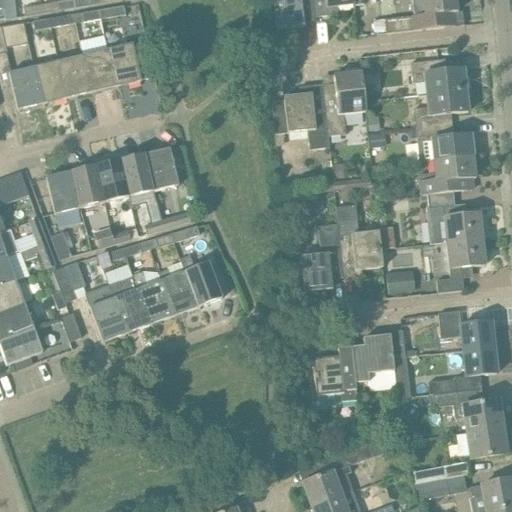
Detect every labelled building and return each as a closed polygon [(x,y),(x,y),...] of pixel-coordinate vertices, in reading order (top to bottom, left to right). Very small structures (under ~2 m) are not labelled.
[(41,15),(40,7),(39,7),(38,0),(22,0),(24,18),(41,15)] [(78,0),(65,2),(66,11),(91,7),(89,0),(78,0)] [(303,20),(314,19),(311,0),(272,0),(276,31),(303,28),(303,20)] [(311,0),(314,19),(328,17),(327,9),(353,6),(352,0),(311,0)] [(457,14),(455,0),(411,0),(414,18),(384,21),(386,35),(455,28),(455,26),(442,27),(441,15),(457,14)] [(2,9),(0,1),(0,21),(4,20),(5,22),(16,20),(14,6),(2,9)] [(41,15),(66,11),(65,2),(40,7),(41,15)] [(122,7),(98,11),(101,21),(125,17),(122,7)] [(72,16),(75,25),(101,21),(98,11),(72,16)] [(50,30),(75,25),(72,16),(47,20),(50,30)] [(50,30),(47,20),(32,23),(34,32),(50,30)] [(22,27),(0,30),(0,55),(5,54),(4,50),(28,47),(22,27)] [(132,45),(107,51),(116,89),(141,83),(132,45)] [(91,94),(116,89),(107,51),(82,57),(91,94)] [(67,100),(91,94),(82,57),(58,63),(67,100)] [(438,62),(410,65),(412,85),(424,84),(426,96),(465,92),(463,71),(440,73),(438,62)] [(42,106),(67,100),(58,63),(33,69),(42,106)] [(17,112),(42,106),(33,69),(8,75),(17,112)] [(334,85),(321,86),(327,139),(345,137),(342,118),(365,115),(364,104),(361,74),(333,77),(334,85)] [(283,101),(271,103),(275,136),(306,133),(309,152),(328,150),(328,145),(327,139),(321,86),(309,88),(310,96),(283,99),(283,101)] [(364,87),(365,96),(373,95),(372,86),(364,87)] [(427,109),(413,110),(415,131),(445,127),(444,116),(468,113),(465,92),(426,96),(427,109)] [(367,119),(368,132),(377,131),(375,118),(367,119)] [(445,127),(415,131),(418,163),(433,162),(473,158),(472,156),(477,155),(475,140),(471,141),(470,136),(447,139),(445,127)] [(369,137),(370,149),(382,148),(380,136),(369,137)] [(143,156),(152,193),(178,187),(169,150),(143,156)] [(143,156),(119,162),(127,199),(129,208),(154,203),(152,193),(143,156)] [(434,174),(418,176),(421,198),(427,198),(453,195),(453,194),(473,192),(472,179),(475,179),(473,158),(433,162),(434,174)] [(94,168),(102,205),(127,199),(119,162),(94,168)] [(332,167),(333,180),(344,179),(343,166),(332,167)] [(78,211),(102,205),(94,168),(69,173),(78,211)] [(78,211),(69,173),(45,179),(54,216),(78,211)] [(20,174),(8,178),(16,202),(28,197),(20,174)] [(16,202),(8,178),(0,181),(0,190),(5,206),(16,202)] [(370,179),(360,180),(361,188),(369,188),(371,187),(370,179)] [(352,181),(332,183),(333,191),(353,189),(352,181)] [(428,209),(426,210),(430,246),(446,244),(446,245),(482,241),(479,215),(455,218),(453,195),(427,198),(428,209)] [(337,225),(338,236),(341,263),(353,262),(355,272),(382,269),(378,234),(358,237),(357,225),(355,207),(335,209),(337,225)] [(158,223),(161,234),(191,226),(187,214),(158,223)] [(28,225),(37,248),(47,245),(38,221),(28,225)] [(161,234),(158,223),(143,227),(147,238),(161,234)] [(341,263),(338,236),(337,225),(316,228),(320,257),(301,259),(304,294),(332,291),(331,281),(343,279),(341,263)] [(195,228),(169,235),(172,244),(198,236),(195,228)] [(113,247),(108,229),(92,234),(97,251),(113,247)] [(110,229),(108,229),(113,247),(137,239),(134,229),(112,236),(110,229)] [(9,231),(0,234),(0,261),(7,259),(6,257),(18,253),(9,231)] [(71,258),(63,234),(50,238),(59,263),(71,258)] [(157,249),(172,244),(169,235),(154,240),(157,249)] [(450,281),(436,282),(437,295),(463,293),(462,280),(476,279),(475,268),(485,267),(482,241),(446,245),(450,281)] [(37,248),(20,254),(23,263),(36,258),(41,273),(55,268),(47,245),(37,248)] [(121,250),(122,254),(124,259),(141,254),(138,245),(121,250)] [(124,259),(122,254),(121,250),(97,258),(100,267),(124,259)] [(185,274),(183,274),(197,309),(221,300),(208,265),(194,270),(189,257),(180,261),(185,274)] [(0,287),(15,282),(7,259),(0,261),(0,287)] [(72,292),(85,288),(76,264),(63,269),(72,292)] [(109,283),(131,277),(128,268),(107,274),(109,283)] [(64,305),(76,301),(72,292),(63,269),(53,273),(60,293),(64,305)] [(160,283),(173,318),(197,309),(183,274),(170,279),(166,271),(157,274),(160,283)] [(409,273),(386,276),(388,296),(412,293),(409,273)] [(131,278),(149,327),(173,318),(160,283),(146,288),(141,274),(131,278)] [(112,301),(126,336),(149,327),(131,278),(107,286),(112,301)] [(0,314),(24,306),(15,282),(0,287),(0,314)] [(60,293),(51,296),(57,312),(65,309),(64,305),(60,293)] [(126,336),(112,301),(89,309),(102,344),(126,336)] [(24,306),(0,314),(0,341),(33,330),(24,306)] [(462,354),(494,351),(491,324),(460,327),(459,313),(437,315),(440,341),(461,339),(462,354)] [(78,331),(72,316),(60,320),(68,343),(81,339),(78,331)] [(33,330),(0,341),(0,351),(6,367),(42,354),(33,330)] [(405,359),(402,332),(389,333),(392,361),(405,359)] [(393,373),(391,361),(389,337),(362,340),(363,348),(349,349),(354,387),(368,385),(368,388),(394,385),(393,373)] [(354,387),(349,349),(337,351),(338,359),(312,362),(316,399),(339,397),(340,405),(355,403),(354,387)] [(494,351),(462,354),(465,378),(496,375),(494,351)] [(405,359),(392,361),(393,361),(394,373),(396,400),(410,398),(406,359),(405,359)] [(432,398),(455,395),(454,380),(427,383),(428,399),(432,398)] [(475,406),(474,393),(455,395),(432,398),(434,411),(452,409),(454,421),(463,420),(466,436),(502,431),(498,402),(478,405),(475,406)] [(506,456),(502,431),(466,436),(470,461),(506,456)] [(347,468),(348,467),(373,458),(370,448),(361,451),(343,457),(347,468)] [(414,488),(463,478),(463,476),(469,475),(466,461),(411,472),(414,488)] [(302,484),(312,509),(350,495),(343,477),(351,474),(348,467),(347,468),(302,484)] [(463,478),(414,488),(417,501),(466,492),(463,478)] [(473,511),(502,511),(511,510),(511,481),(511,480),(492,484),(469,489),(473,511)] [(392,511),(391,506),(375,511),(356,511),(350,495),(312,509),(312,511),(392,511)]
